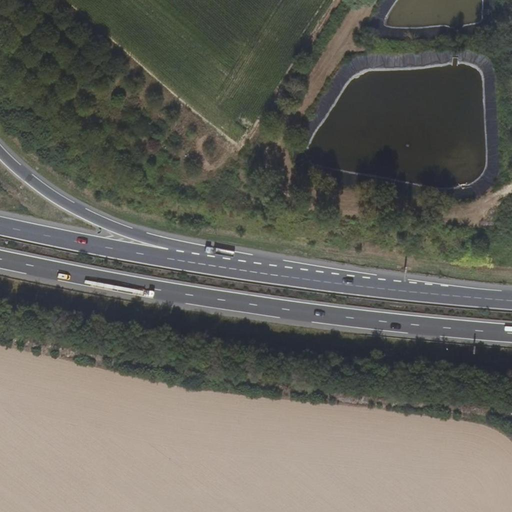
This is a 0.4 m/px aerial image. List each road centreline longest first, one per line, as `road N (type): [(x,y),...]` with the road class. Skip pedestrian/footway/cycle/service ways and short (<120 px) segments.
road 1 (track): [(511,423),(241,385),(0,335)]
road 2 (trunk): [(0,258),(255,305),(511,334)]
road 3 (trunk): [(511,298),(171,258)]
road 4 (trunk): [(171,258),(62,202),(0,151)]
road 5 (trunk): [(171,258),(0,225)]
